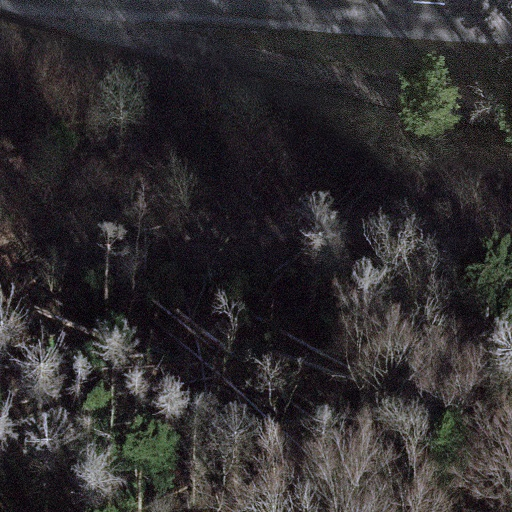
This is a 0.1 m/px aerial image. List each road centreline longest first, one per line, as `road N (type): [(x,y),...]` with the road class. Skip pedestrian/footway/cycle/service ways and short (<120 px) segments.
road 1 (track): [(0,247),(511,258)]
road 2 (track): [(73,0),(223,50),(511,107)]
